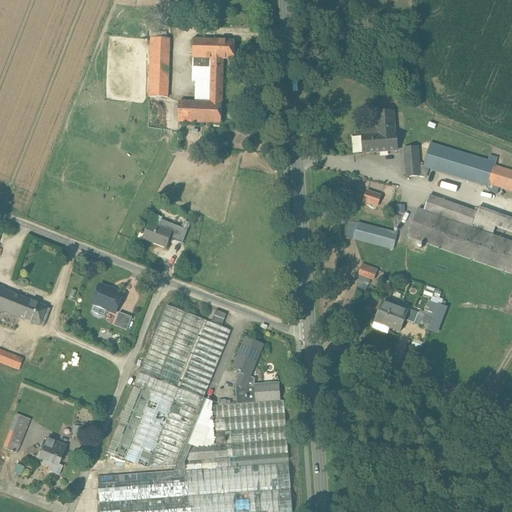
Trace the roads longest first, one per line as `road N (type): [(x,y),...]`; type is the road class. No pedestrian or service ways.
road 1 (tertiary): [(310,336),(286,0)]
road 2 (unclassified): [(166,280),(74,511)]
road 3 (unclassified): [(511,417),(310,336)]
road 4 (unclassified): [(166,280),(0,213)]
road 5 (tertiary): [(324,511),(310,336)]
road 6 (unclassified): [(310,336),(166,280)]
